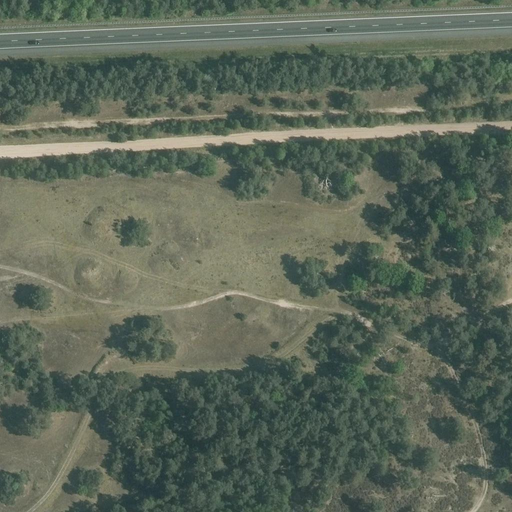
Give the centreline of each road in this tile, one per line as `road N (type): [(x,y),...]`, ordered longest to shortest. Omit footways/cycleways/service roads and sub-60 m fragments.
road 1 (track): [(0,123),(511,99)]
road 2 (track): [(511,128),(0,152)]
road 3 (motorway): [(0,42),(511,21)]
road 4 (track): [(0,265),(136,304),(236,291),(343,314)]
